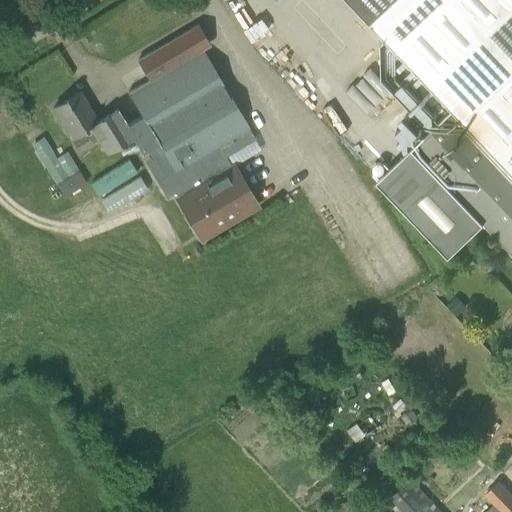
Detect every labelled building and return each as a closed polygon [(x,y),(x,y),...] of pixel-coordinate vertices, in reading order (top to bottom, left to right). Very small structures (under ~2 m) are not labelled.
[(357,0),(373,17),(392,0),(357,0)] [(511,0),(392,0),(373,17),(388,33),(384,37),(453,108),(376,179),(448,254),(482,222),(503,244),(498,249),(511,263),(511,261),(511,0)] [(126,125),(133,138),(138,146),(142,152),(150,147),(155,156),(176,192),(180,198),(178,199),(202,240),(258,207),(233,166),(229,168),(223,158),(254,139),(202,51),(206,48),(194,27),(138,61),(150,79),(128,92),(142,116),(126,125)] [(107,154),(133,138),(126,125),(117,109),(98,121),(81,92),(53,109),(76,147),(90,138),(93,143),(98,139),(107,154)] [(56,158),(43,137),(32,144),(65,197),(86,183),(67,151),(56,158)] [(108,209),(149,190),(136,161),(97,179),(103,193),(101,193),(108,209)] [(386,500),(397,511),(442,511),(410,478),(386,500)] [(511,511),(511,495),(500,482),(486,495),(496,505),(488,511),(511,511)]
